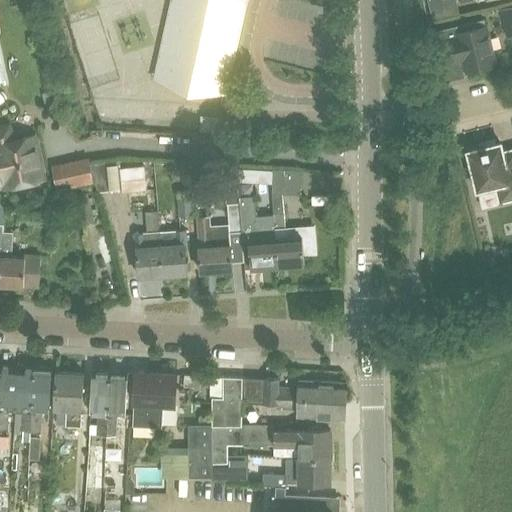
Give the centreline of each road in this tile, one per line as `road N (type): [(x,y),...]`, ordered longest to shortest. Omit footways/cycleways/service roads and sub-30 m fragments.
road 1 (residential): [(367,345),(0,327)]
road 2 (tertiary): [(370,120),(367,345)]
road 3 (tertiary): [(373,511),(367,345)]
road 4 (residential): [(370,120),(511,99)]
road 5 (tertiary): [(366,0),(370,120)]
